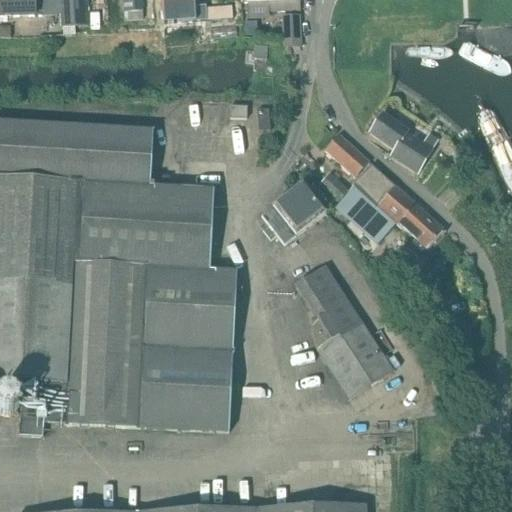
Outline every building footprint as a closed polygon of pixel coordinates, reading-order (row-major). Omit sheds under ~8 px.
[(0,0),(0,19),(41,19),(40,1),(40,0),(0,0)] [(86,0),(62,0),(40,1),(41,19),(60,18),(60,30),(87,30),(87,17),(86,0)] [(121,0),(123,23),(143,22),(141,0),(121,0)] [(159,0),(161,27),(195,26),(194,0),(159,0)] [(247,6),(247,14),(248,22),(269,21),(268,15),(298,13),(297,0),(241,0),(242,7),(247,6)] [(205,11),(206,24),(232,22),(230,9),(205,11)] [(299,18),(281,19),(282,41),(300,41),(299,18)] [(255,24),(243,24),(244,38),(256,38),(255,24)] [(253,48),(252,62),(266,63),(267,49),(253,48)] [(256,113),(258,134),(269,134),(268,112),(256,113)] [(479,129),(481,134),(511,195),(511,151),(499,126),(496,121),(494,118),(490,115),(487,113),(484,113),(479,116),(478,118),(477,122),(478,126),(479,129)] [(409,134),(382,116),(368,138),(392,154),(388,160),(416,178),(432,153),(431,153),(437,144),(427,137),(421,147),(407,137),(409,134)] [(0,420),(18,422),(17,440),(42,441),(42,427),(227,437),(236,276),(208,274),(213,193),(161,190),(162,178),(150,177),(152,134),(0,124),(0,420)] [(339,138),(323,155),(353,183),(369,165),(339,138)] [(352,189),(353,190),(394,227),(394,228),(425,255),(443,234),(370,169),(352,189)] [(349,191),(329,175),(319,188),(339,204),(349,191)] [(295,241),(326,217),(302,186),(270,211),(271,211),(260,220),(283,249),(294,240),(295,241)] [(353,190),(338,207),(352,220),(379,244),(394,228),(394,227),(353,190)] [(325,271),(294,291),(316,325),(309,330),(316,356),(347,404),(393,375),(325,271)]
